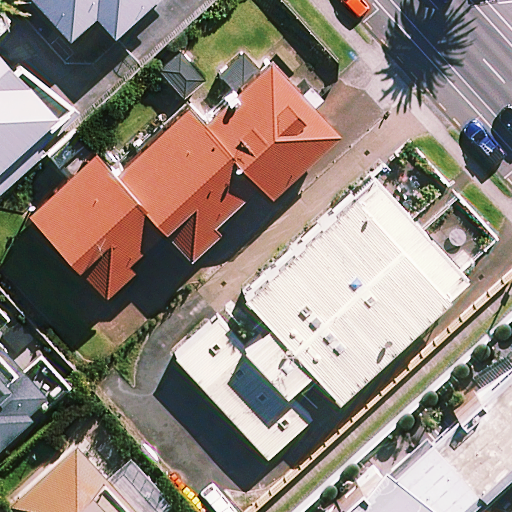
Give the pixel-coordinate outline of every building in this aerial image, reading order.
[(0,0),(0,158),(61,99),(0,35),(0,18),(10,9),(1,0),(0,0)] [(46,0),(69,25),(95,1),(114,23),(139,0),(46,0)] [(146,63),(181,100),(117,160),(96,139),(30,201),(77,250),(72,255),(102,286),(134,255),(129,250),(162,218),(190,247),(216,223),(210,216),(257,171),(270,184),(337,120),(270,49),(262,57),(245,39),(211,71),(176,34),(146,63)] [(466,270),(373,168),(245,284),(271,313),(242,339),(219,312),(176,351),(267,450),(311,411),(285,383),(312,359),(338,387),(466,270)] [(0,430),(36,398),(42,405),(71,378),(38,342),(27,351),(0,321),(0,316),(8,309),(0,300),(0,430)] [(511,332),(399,439),(391,430),(364,456),(372,464),(320,511),(457,511),(511,460),(511,332)] [(123,456),(87,417),(7,490),(26,511),(186,511),(169,493),(129,450),(123,456)] [(511,511),(511,498),(496,511),(511,511)]
